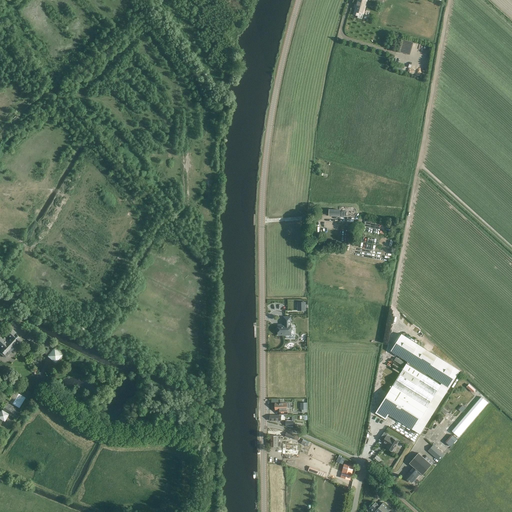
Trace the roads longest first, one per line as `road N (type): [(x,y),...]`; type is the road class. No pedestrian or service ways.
road 1 (tertiary): [(264,424),(264,171),(299,0)]
road 2 (unclassified): [(354,511),(363,463),(264,424)]
